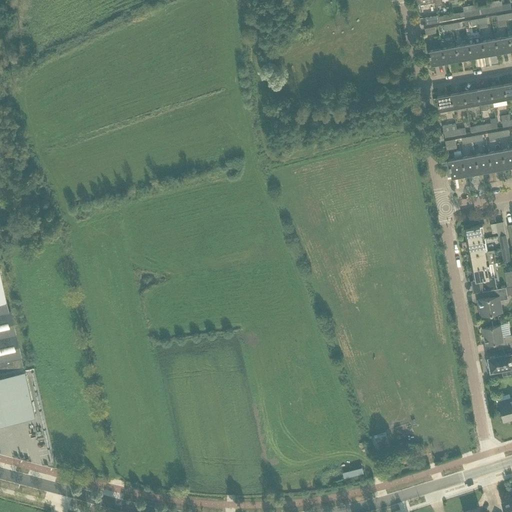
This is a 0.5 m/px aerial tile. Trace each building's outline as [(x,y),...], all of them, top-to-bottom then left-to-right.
[(503,10),(502,5),(496,6),(495,1),(488,2),(489,5),(490,12),(503,10)] [(477,14),(476,7),(475,4),(462,7),(463,12),(464,17),(477,14)] [(489,5),(476,7),(477,14),(490,12),(489,5)] [(438,15),(435,16),(425,18),(426,24),(439,22),(438,15)] [(480,36),(467,38),(468,44),(471,58),(484,55),(481,41),(480,36)] [(511,51),(508,36),(495,39),(497,53),(511,51)] [(497,53),(495,39),(481,41),(484,55),(497,53)] [(471,58),(468,44),(455,46),(458,60),(471,58)] [(458,60),(455,46),(442,48),(444,63),(458,60)] [(444,63),(442,48),(428,51),(431,65),(444,63)] [(511,97),(511,82),(503,84),(506,98),(511,97)] [(506,98),(503,84),(490,87),(493,101),(506,98)] [(493,101),(490,87),(477,89),(479,103),(487,102),(488,108),(494,107),(493,101)] [(479,103),(477,89),(464,92),(466,106),(479,103)] [(466,106),(464,92),(450,94),(453,108),(466,106)] [(453,108),(450,94),(437,96),(439,110),(447,109),(448,114),(453,112),(453,108)] [(509,135),(508,129),(497,131),(498,137),(509,135)] [(511,166),(511,148),(501,150),(504,168),(511,166)] [(504,168),(501,150),(488,153),(491,171),(504,168)] [(491,171),(488,153),(475,155),(478,173),(491,171)] [(478,173),(475,155),(461,157),(464,175),(478,173)] [(464,175),(461,157),(448,160),(448,161),(451,176),(451,178),(464,175)] [(505,234),(504,226),(503,222),(496,223),(498,235),(505,234)] [(464,228),(467,241),(484,238),(482,225),(464,228)] [(508,247),(505,234),(498,235),(501,248),(508,247)] [(484,238),(467,241),(469,254),(487,251),(485,243),(484,238)] [(510,260),(508,247),(501,248),(503,261),(510,260)] [(489,264),(487,251),(469,254),(471,267),(489,264)] [(492,263),(489,264),(471,267),(474,280),(480,279),(480,283),(495,281),(492,263)] [(0,425),(35,418),(25,370),(24,369),(21,357),(11,311),(9,311),(7,302),(3,285),(0,272),(0,425)] [(496,288),(495,281),(480,283),(482,291),(488,290),(496,288)] [(505,287),(496,288),(488,290),(489,297),(477,299),(480,316),(502,312),(500,300),(507,299),(505,287)] [(511,335),(503,337),(501,326),(500,324),(482,328),(485,344),(497,342),(498,349),(511,346),(511,335)] [(511,357),(511,354),(511,353),(504,355),(504,354),(495,355),(495,356),(488,357),(489,362),(487,363),(487,367),(489,366),(490,371),(502,369),(503,376),(511,374),(511,357)] [(511,397),(497,401),(503,421),(511,418),(511,397)] [(376,440),(380,452),(389,449),(385,437),(376,440)] [(362,466),(341,471),(343,478),(363,473),(362,466)] [(501,501),(500,501),(504,510),(504,511),(511,511),(511,500),(511,497),(510,497),(504,499),(505,501),(502,502),(501,501)]
